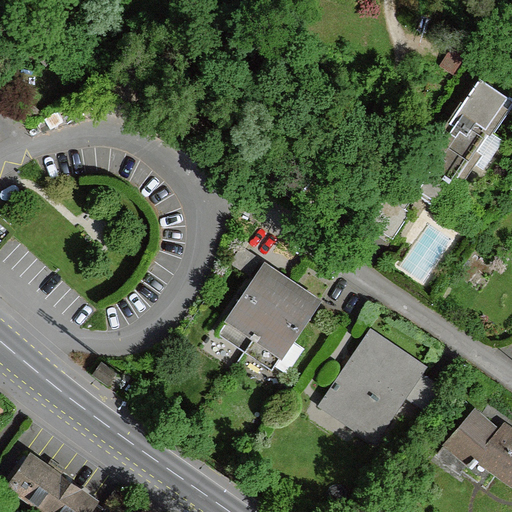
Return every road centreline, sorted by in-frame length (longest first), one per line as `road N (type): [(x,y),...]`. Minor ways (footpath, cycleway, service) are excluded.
road 1 (residential): [(204,203),(261,205),(511,375)]
road 2 (residential): [(14,353),(43,329),(106,346),(156,327),(195,277),(204,203)]
road 3 (secondary): [(227,511),(14,353)]
road 4 (residential): [(204,203),(165,150),(132,134),(102,128),(29,144)]
